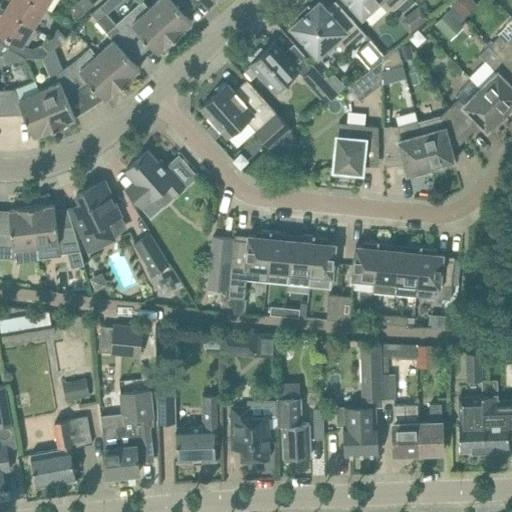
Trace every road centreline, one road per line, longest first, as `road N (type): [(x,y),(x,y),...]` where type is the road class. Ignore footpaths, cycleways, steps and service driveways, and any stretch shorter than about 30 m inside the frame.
road 1 (tertiary): [(511,490),(257,497),(110,511)]
road 2 (residential): [(166,101),(248,181),(268,189),(461,203),(511,158)]
road 3 (residential): [(511,340),(243,322)]
road 4 (residential): [(0,171),(58,163),(103,145),(166,101)]
road 5 (residential): [(149,313),(0,297)]
road 6 (residential): [(166,101),(268,0)]
